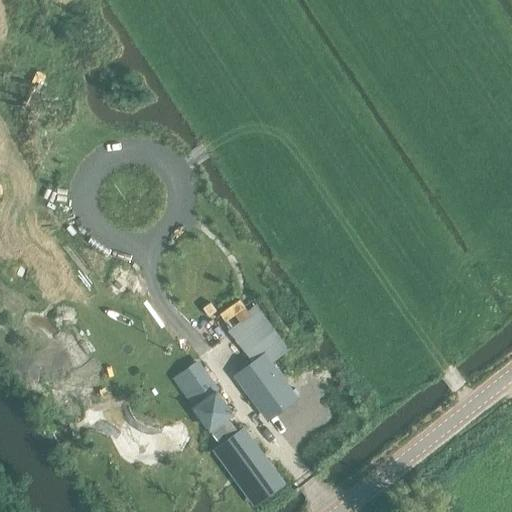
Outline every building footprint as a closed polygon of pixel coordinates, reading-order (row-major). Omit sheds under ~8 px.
[(262,306),(253,312),(280,353),(289,347),(262,306)] [(266,357),(238,377),(268,418),(296,398),(266,357)] [(204,371),(182,387),(194,404),(216,388),(204,371)] [(217,390),(194,407),(211,430),(233,413),(217,390)] [(190,458),(212,438),(192,415),(170,435),(190,458)] [(283,483),(244,430),(217,450),(256,503),(283,483)]
